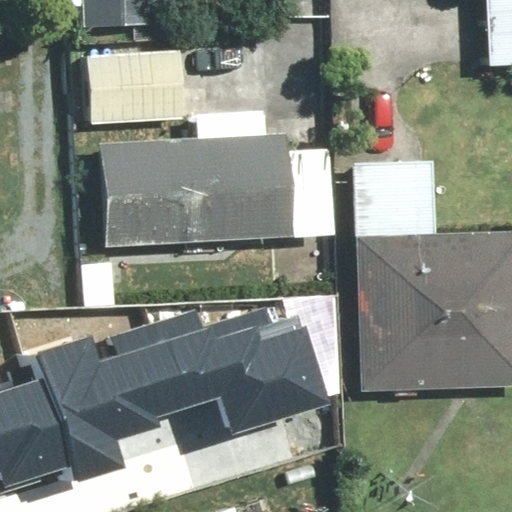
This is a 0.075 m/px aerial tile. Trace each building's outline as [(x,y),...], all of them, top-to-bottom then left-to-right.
[(157,0),(81,0),(82,30),(158,29),(157,0)] [(511,0),(476,0),(478,67),(511,66),(511,0)] [(175,55),(82,59),(86,124),(178,120),(175,55)] [(190,142),(94,143),(95,248),(302,245),(302,222),(323,221),(322,152),(283,153),(283,133),(262,133),(262,116),(190,117),(190,142)] [(511,235),(352,237),(354,395),(511,393),(511,235)] [(0,471),(52,456),(55,465),(99,452),(92,429),(139,415),(136,404),(201,384),(205,397),(252,382),(259,406),(309,391),(283,305),(258,312),(256,303),(194,322),(190,309),(119,330),(125,348),(50,370),(45,356),(17,365),(21,380),(0,386),(0,471)] [(260,511),(257,501),(223,511),(260,511)]
